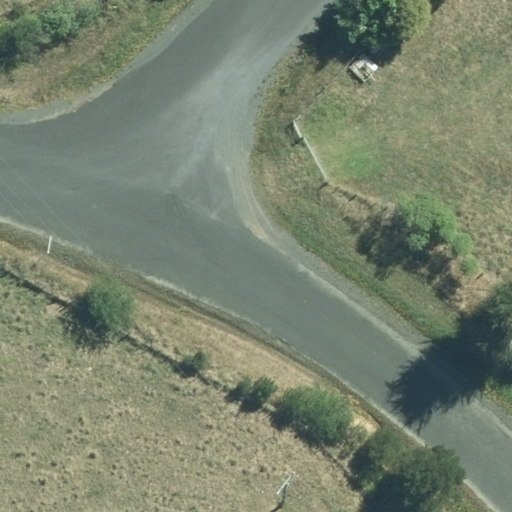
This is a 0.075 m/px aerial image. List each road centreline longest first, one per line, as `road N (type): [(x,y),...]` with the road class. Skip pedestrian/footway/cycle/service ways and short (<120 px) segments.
road 1 (unclassified): [(118,221),(295,313),(511,485)]
road 2 (unclassified): [(265,0),(236,27),(118,221)]
road 3 (unclassified): [(0,183),(118,221)]
